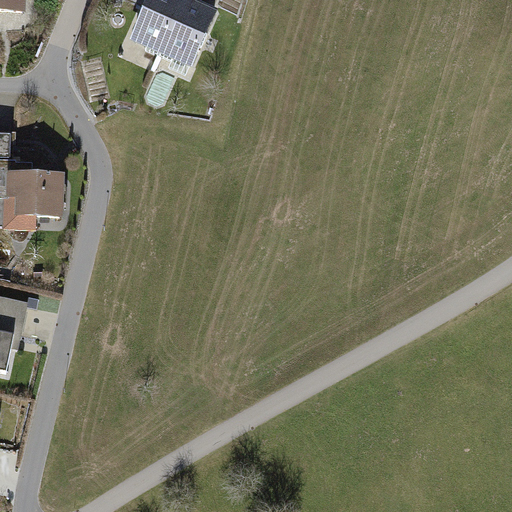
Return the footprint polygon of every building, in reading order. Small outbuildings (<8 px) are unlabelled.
[(0,0),(0,20),(24,21),(24,0),(0,0)] [(129,48),(160,62),(186,5),(175,0),(121,0),(121,2),(140,11),(134,25),(139,27),(129,48)] [(216,18),(186,5),(160,62),(190,75),(200,54),(208,57),(214,43),(206,40),(216,18)] [(16,138),(0,138),(0,205),(2,205),(1,236),(39,236),(39,226),(61,226),(61,181),(33,181),(33,169),(14,169),(14,152),(16,152),(16,138)] [(0,376),(5,378),(11,352),(19,354),(28,308),(0,302),(0,376)]
